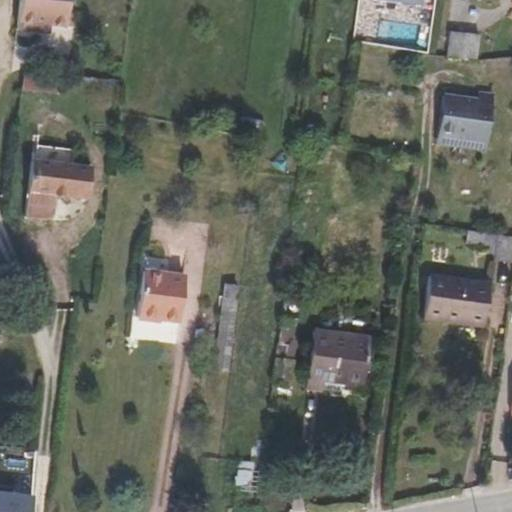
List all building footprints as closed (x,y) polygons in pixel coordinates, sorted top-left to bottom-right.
[(68,0),(21,0),(18,30),(42,33),(43,25),(50,26),(66,27),(68,0)] [(50,26),(43,25),(42,33),(50,33),(50,26)] [(451,31),(448,55),(477,59),(480,35),(451,31)] [(478,94),(477,102),(492,104),(493,96),(478,94)] [(477,102),(443,97),(438,137),(487,144),(492,104),(477,102)] [(487,144),(438,137),(437,144),(486,151),(487,144)] [(35,218),(42,161),(30,160),(27,193),(24,217),(35,218)] [(91,166),(42,161),(35,218),(45,219),(52,215),(54,196),(87,199),(91,166)] [(496,234),(486,233),(467,232),(467,247),(495,250),(496,234)] [(511,236),(496,234),(495,250),(493,259),(511,261),(511,236)] [(187,267),(145,262),(140,308),(181,313),(187,267)] [(430,275),(423,318),(483,326),(489,284),(430,275)] [(228,368),(238,285),(225,283),(214,366),(228,368)] [(296,320),(280,318),(272,382),(290,385),(295,342),(293,341),(296,320)] [(314,330),(307,387),(323,390),(324,383),(364,387),(371,338),(314,330)] [(0,492),(0,511),(30,511),(31,493),(0,492)]
